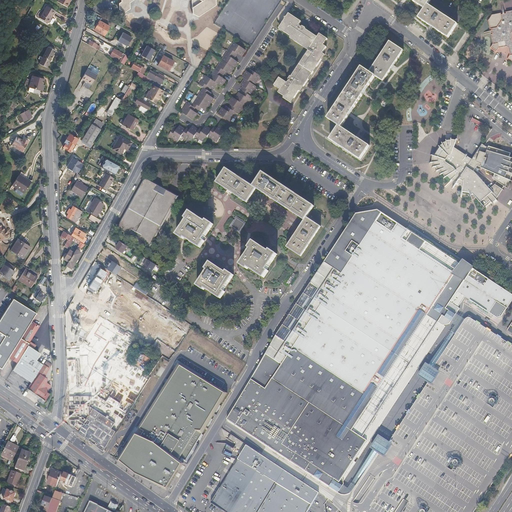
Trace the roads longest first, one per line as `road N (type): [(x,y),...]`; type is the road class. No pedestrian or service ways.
road 1 (residential): [(166,506),(362,185)]
road 2 (residential): [(82,0),(49,115),(57,292)]
road 3 (residential): [(511,118),(368,8)]
road 4 (residential): [(146,157),(72,286),(57,292)]
road 5 (residential): [(303,137),(274,155),(146,157)]
road 6 (residential): [(362,185),(452,246),(489,248)]
road 7 (secondary): [(166,506),(56,427)]
road 8 (residential): [(57,292),(56,427)]
road 9 (secondary): [(50,437),(148,509)]
